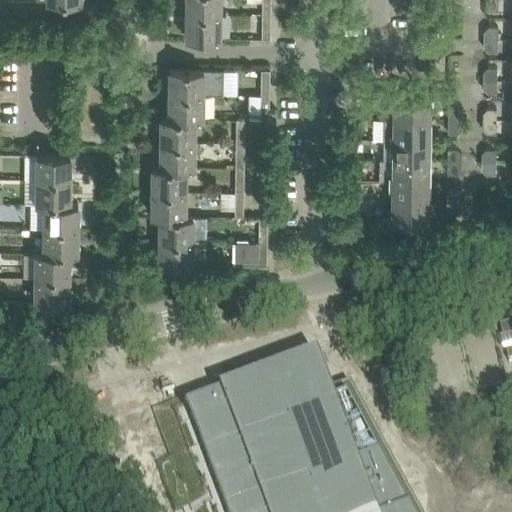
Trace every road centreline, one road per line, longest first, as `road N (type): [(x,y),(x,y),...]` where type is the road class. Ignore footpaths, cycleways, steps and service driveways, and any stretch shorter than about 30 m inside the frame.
road 1 (residential): [(0,364),(314,281)]
road 2 (residential): [(314,281),(317,48)]
road 3 (residential): [(92,65),(124,66),(143,53),(317,48)]
road 4 (residential): [(314,281),(511,234)]
